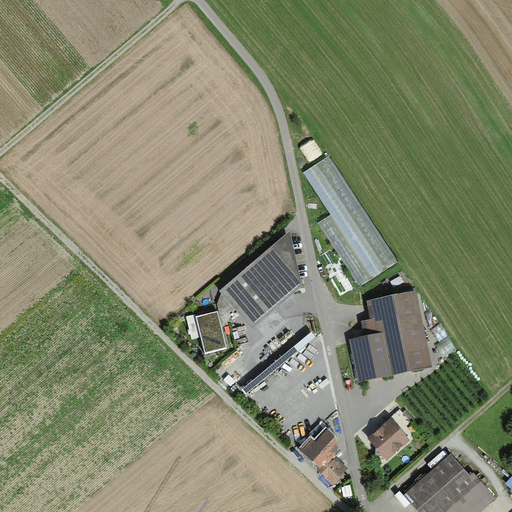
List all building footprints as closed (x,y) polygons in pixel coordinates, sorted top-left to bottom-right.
[(313,133),(300,143),(311,159),(325,150),(313,133)] [(331,214),(321,220),(359,286),(398,264),(334,153),(305,169),(331,214)] [(252,331),(302,288),(289,234),(220,294),(252,331)] [(351,341),(359,382),(430,369),(416,293),(368,302),(371,321),(362,323),(365,338),(351,341)] [(205,355),(226,349),(220,324),(217,313),(195,319),(205,355)] [(305,404),(323,388),(301,362),(290,372),(277,384),(291,400),(297,395),(305,404)] [(248,389),(266,374),(263,371),(245,386),(248,389)] [(368,441),(387,462),(420,432),(400,411),(383,427),(368,441)] [(301,458),(315,470),(316,470),(332,484),(340,475),(346,469),(335,459),(341,452),(335,447),(341,440),(331,430),(324,436),(322,435),(301,458)] [(403,495),(418,511),(480,511),(495,499),(474,476),(471,478),(451,457),(429,476),(427,473),(403,495)]
